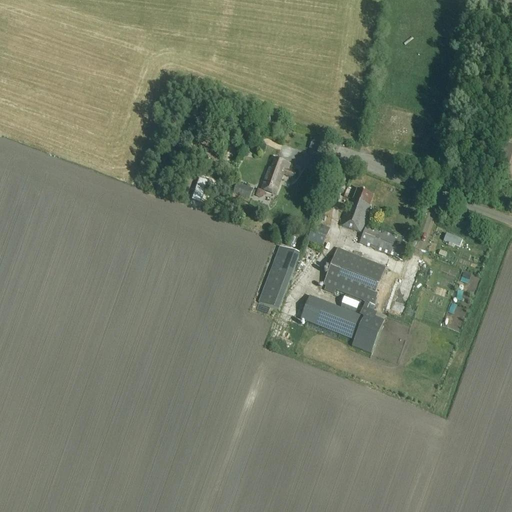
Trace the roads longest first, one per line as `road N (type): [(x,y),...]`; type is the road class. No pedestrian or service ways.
road 1 (track): [(212,511),(284,313)]
road 2 (unclassified): [(511,220),(336,154)]
